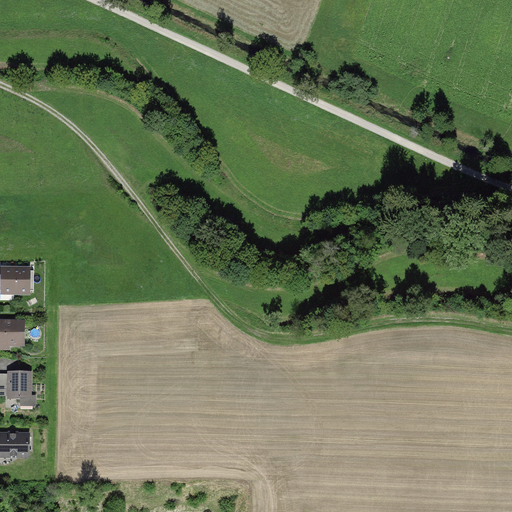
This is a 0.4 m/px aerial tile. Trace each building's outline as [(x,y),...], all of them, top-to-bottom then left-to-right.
[(227,218),(220,229),(230,236),(238,225),(227,218)] [(31,267),(1,267),(1,296),(31,296),(31,267)] [(0,351),(10,351),(10,348),(25,347),(25,318),(0,318),(0,351)] [(33,372),(9,372),(7,375),(8,398),(33,399),(33,372)] [(0,432),(0,457),(32,457),(31,432),(0,432)]
